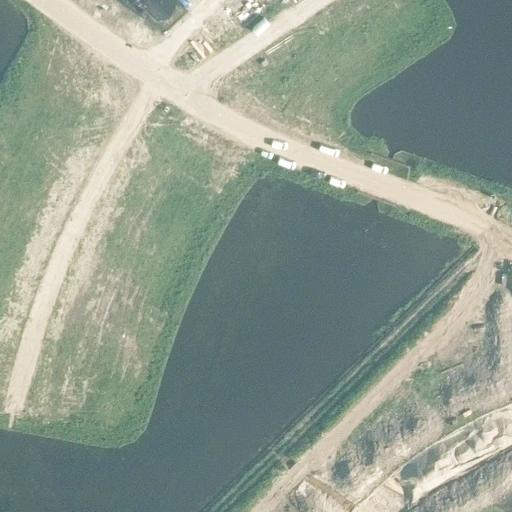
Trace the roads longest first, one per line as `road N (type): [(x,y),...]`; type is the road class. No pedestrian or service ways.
road 1 (residential): [(511,231),(260,137),(156,75)]
road 2 (residential): [(156,75),(77,203),(9,399)]
road 3 (residential): [(356,511),(454,438),(511,413)]
road 4 (residential): [(156,75),(202,64),(302,0)]
road 5 (residential): [(156,75),(54,0)]
